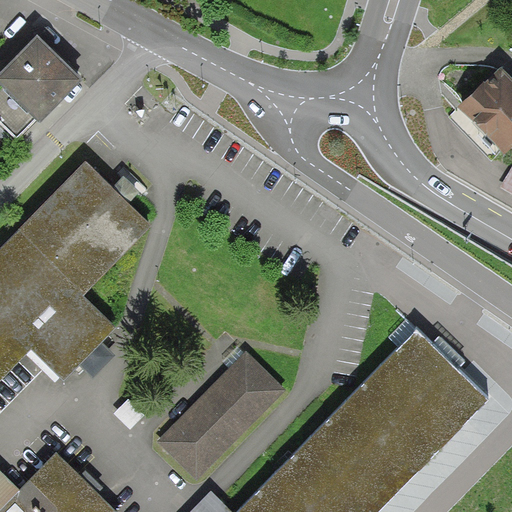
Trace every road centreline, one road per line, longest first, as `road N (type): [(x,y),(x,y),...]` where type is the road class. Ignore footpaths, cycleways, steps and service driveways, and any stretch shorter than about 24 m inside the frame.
road 1 (residential): [(511,302),(305,160),(292,140),(288,103)]
road 2 (residential): [(158,34),(0,200)]
road 3 (tertiary): [(360,94),(410,172),(511,238)]
road 4 (tertiary): [(158,34),(288,103)]
